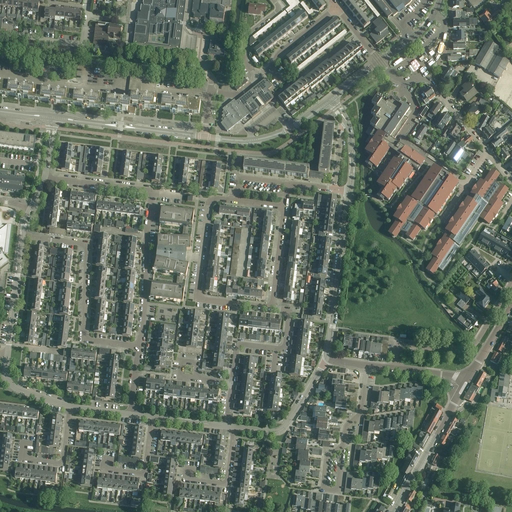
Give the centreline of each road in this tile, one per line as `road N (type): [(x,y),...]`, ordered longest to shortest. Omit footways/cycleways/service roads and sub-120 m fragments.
road 1 (residential): [(138,347),(84,341),(83,243),(22,235)]
road 2 (residential): [(395,369),(399,344),(472,346),(511,281)]
road 3 (residential): [(325,360),(349,191)]
road 4 (residential): [(151,192),(138,347)]
road 5 (tertiary): [(203,136),(52,116)]
road 6 (residential): [(465,184),(398,140),(416,113),(402,81)]
road 7 (tertiary): [(393,511),(463,387)]
road 8 (tertiary): [(330,99),(268,136),(203,136)]
road 9 (residential): [(123,79),(121,91),(0,75)]
road 10 (residential): [(234,428),(283,431),(325,360)]
road 11 (residential): [(0,38),(83,45),(88,7),(80,6)]
